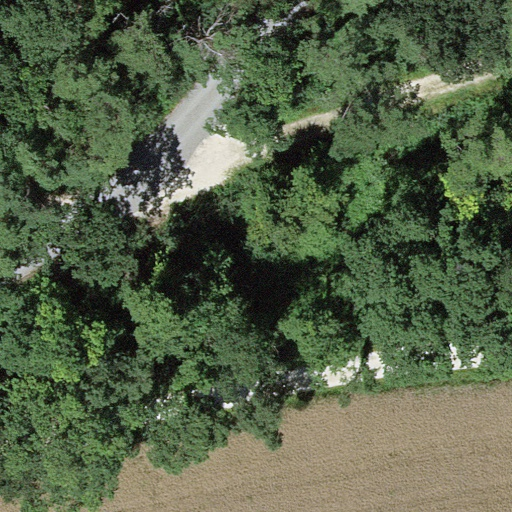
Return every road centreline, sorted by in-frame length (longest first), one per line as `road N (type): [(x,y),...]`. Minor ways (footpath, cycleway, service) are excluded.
road 1 (track): [(511,345),(446,341),(0,434)]
road 2 (track): [(133,194),(511,67)]
road 3 (track): [(133,194),(281,0)]
road 4 (track): [(0,269),(133,194)]
